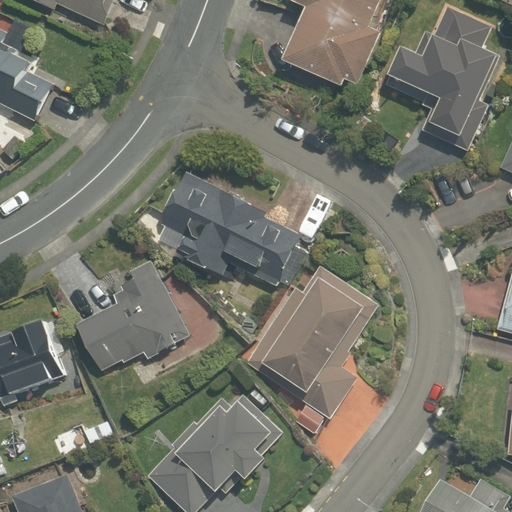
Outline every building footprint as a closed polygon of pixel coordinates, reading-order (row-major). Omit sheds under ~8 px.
[(21,0),(56,17),(61,8),(106,30),(120,0),(21,0)] [(294,65),(362,96),(389,36),(378,31),(391,0),(305,0),(303,6),(318,13),(294,65)] [(411,51),(397,85),(423,95),(417,108),(434,115),(428,130),(477,150),(511,65),(511,60),(488,51),(497,27),(457,11),(436,62),(411,51)] [(0,22),(0,102),(47,131),(76,82),(16,45),(22,36),(0,22)] [(0,157),(19,169),(39,136),(0,111),(0,157)] [(204,178),(170,240),(198,255),(191,269),(221,285),(233,263),(285,291),(314,237),(204,178)] [(126,310),(85,327),(107,379),(196,343),(162,262),(114,282),(126,310)] [(301,290),(251,365),(334,421),(362,380),(345,369),(356,355),(353,353),(384,307),(325,269),(308,295),(301,290)] [(53,318),(0,337),(0,413),(78,386),(53,318)] [(211,511),(233,491),(245,503),(281,467),(270,456),(291,434),(241,384),(146,478),(179,511),(211,511)] [(85,511),(69,474),(12,499),(17,511),(85,511)] [(511,511),(511,497),(489,484),(477,505),(450,489),(436,511),(511,511)]
